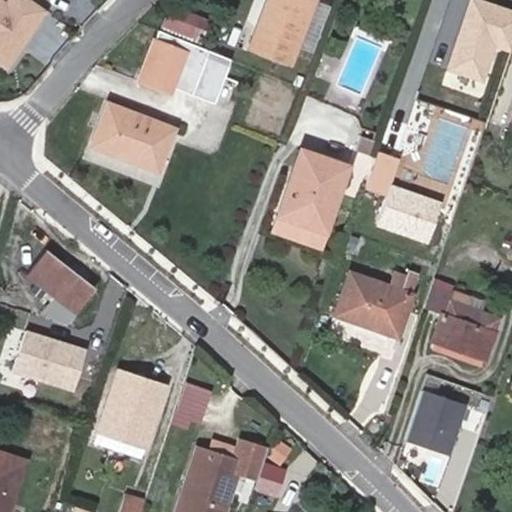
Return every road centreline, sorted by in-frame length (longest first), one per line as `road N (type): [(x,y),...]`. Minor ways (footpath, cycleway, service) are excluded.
road 1 (residential): [(0,149),(355,444),(419,511)]
road 2 (residential): [(0,145),(137,0)]
